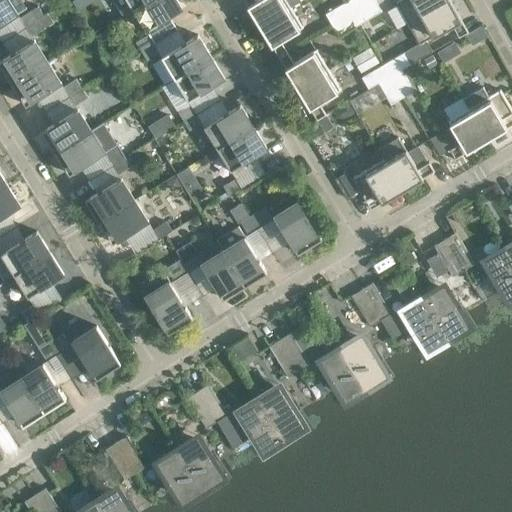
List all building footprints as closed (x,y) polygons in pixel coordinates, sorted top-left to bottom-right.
[(0,0),(0,24),(18,14),(9,0),(0,0)] [(113,0),(122,15),(132,9),(147,0),(113,0)] [(182,9),(176,0),(147,0),(132,9),(146,31),(165,19),(163,16),(168,13),(170,16),(182,9)] [(302,0),(257,0),(248,6),(260,26),(291,7),(303,0),(302,0)] [(375,0),(350,0),(347,2),(354,13),(375,1),(375,0)] [(449,0),(401,0),(396,3),(408,24),(450,0),(449,0)] [(461,21),(450,0),(408,24),(419,44),(426,41),(461,21)] [(382,12),(375,1),(354,13),(360,24),(382,12)] [(354,13),(347,2),(326,14),(332,26),(354,13)] [(303,28),(291,7),(260,26),(272,46),(303,28)] [(19,17),(25,27),(38,19),(32,9),(19,17)] [(360,24),(354,13),(332,26),(339,37),(360,24)] [(44,28),(38,19),(25,27),(31,37),(44,28)] [(103,30),(95,36),(100,44),(108,39),(103,30)] [(135,42),(141,51),(154,43),(149,34),(135,42)] [(162,57),(175,79),(211,57),(198,35),(186,42),(188,45),(183,49),(181,45),(162,57)] [(0,61),(0,65),(12,84),(48,61),(34,40),(15,52),(17,55),(12,58),(10,55),(0,61)] [(432,52),(426,41),(419,44),(405,52),(412,64),(432,52)] [(160,53),(154,43),(141,51),(147,61),(160,53)] [(450,44),(447,45),(437,51),(443,62),(456,54),(450,44)] [(379,64),(371,49),(355,59),(363,74),(379,64)] [(286,68),(298,89),(329,70),(317,50),(286,68)] [(412,64),(405,52),(383,65),(390,76),(401,70),(412,64)] [(433,53),(423,59),(429,69),(439,63),(433,53)] [(225,79),(211,57),(175,79),(188,101),(207,89),(206,86),(211,83),(213,86),(225,79)] [(419,59),(405,68),(411,78),(425,70),(419,59)] [(61,83),(48,61),(12,84),(25,106),(37,98),(35,95),(40,92),(42,95),(61,83)] [(390,76),(383,65),(362,77),(368,89),(379,83),(390,76)] [(341,90),(329,70),(298,89),(310,109),(341,90)] [(401,70),(390,76),(402,98),(414,91),(401,70)] [(402,98),(390,76),(379,83),(391,104),(402,98)] [(63,87),(69,96),(82,88),(76,79),(63,87)] [(463,99),(468,109),(487,140),(507,128),(502,120),(511,113),(511,110),(500,90),(488,97),(483,87),(463,99)] [(88,98),(82,88),(69,96),(75,106),(88,98)] [(347,102),(332,111),(336,118),(343,120),(354,113),(347,102)] [(178,112),(184,122),(197,114),(191,104),(178,112)] [(204,127),(217,149),(254,127),(240,105),(229,112),(230,116),(225,119),(223,116),(204,127)] [(42,132),(56,153),(91,131),(78,109),(59,121),(61,124),(56,127),(54,124),(42,132)] [(487,140),(468,109),(448,121),(466,152),(487,140)] [(167,114),(149,126),(155,137),(174,125),(167,114)] [(203,123),(197,114),(184,122),(190,131),(203,123)] [(102,124),(91,131),(56,153),(69,175),(81,167),(79,164),(84,161),(86,164),(115,146),(102,124)] [(324,134),(318,125),(306,132),(312,141),(324,134)] [(267,149),(254,127),(217,149),(231,171),(250,159),(248,156),(253,153),(255,156),(267,149)] [(378,150),(384,159),(402,190),(423,178),(398,137),(378,150)] [(107,156),(113,166),(126,158),(120,148),(107,156)] [(132,167),(126,158),(113,166),(119,175),(132,167)] [(402,190),(384,159),(352,178),(362,194),(367,203),(368,202),(367,200),(377,194),(382,202),(402,190)] [(348,202),(362,194),(352,178),(348,172),(335,180),(348,202)] [(86,201),(99,223),(135,200),(121,178),(103,190),(104,193),(99,197),(97,194),(86,201)] [(229,196),(241,189),(236,179),(223,186),(229,196)] [(185,188),(194,202),(205,196),(196,181),(185,188)] [(20,206),(7,184),(0,188),(0,218),(4,216),(2,213),(7,210),(9,213),(20,206)] [(270,209),(286,236),(291,233),(295,239),(290,242),(297,254),(322,239),(312,222),(310,221),(309,220),(308,220),(309,217),(294,194),(270,209)] [(149,222),(135,200),(99,223),(113,244),(125,237),(123,234),(128,231),(130,234),(149,222)] [(264,207),(250,216),(258,229),(272,220),(264,207)] [(258,229),(250,216),(240,222),(248,235),(258,229)] [(153,230),(159,240),(172,231),(166,222),(153,230)] [(217,240),(223,250),(245,286),(267,273),(260,261),(257,263),(253,257),(256,256),(238,226),(217,240)] [(36,231),(25,239),(27,242),(21,245),(20,242),(1,254),(14,275),(50,253),(36,231)] [(455,233),(445,239),(463,270),(474,264),(455,233)] [(463,270),(445,239),(434,245),(453,276),(463,270)] [(181,259),(180,259),(188,272),(202,264),(201,263),(187,241),(174,249),(181,259)] [(511,257),(505,247),(498,251),(499,251),(491,256),(496,263),(488,267),(493,274),(492,274),(501,288),(505,295),(511,291),(511,257)] [(245,286),(223,250),(201,263),(202,264),(213,282),(216,281),(219,286),(216,288),(223,299),(245,286)] [(64,274),(50,253),(14,275),(28,297),(47,285),(45,282),(50,279),(52,282),(64,274)] [(188,272),(180,259),(166,268),(174,281),(188,272)] [(193,318),(186,306),(181,309),(177,303),(182,300),(166,275),(142,290),(155,312),(158,313),(158,315),(158,316),(158,317),(168,333),(193,318)] [(410,276),(396,285),(405,301),(419,292),(410,276)] [(373,283),(362,289),(381,320),(391,314),(373,283)] [(430,292),(423,296),(449,340),(456,335),(463,331),(459,324),(466,319),(461,312),(462,312),(453,298),(449,291),(441,295),(437,288),(430,292)] [(381,320),(362,289),(352,296),(370,326),(381,320)] [(449,340),(423,296),(416,300),(416,301),(409,305),(413,312),(406,317),(410,324),(418,338),(419,338),(423,345),(430,341),(435,348),(442,343),(442,344),(449,340)] [(40,315),(34,305),(21,313),(27,323),(40,315)] [(0,317),(0,334),(8,329),(0,317)] [(96,326),(72,341),(69,344),(62,333),(48,342),(56,355),(68,373),(90,358),(93,364),(89,367),(96,379),(121,364),(110,347),(109,346),(108,346),(107,345),(107,343),(96,326)] [(290,333),(280,339),(299,370),(309,364),(307,361),(319,354),(302,326),(290,333)] [(347,342),(340,346),(367,389),(374,385),(381,380),(376,373),(384,369),(379,362),(380,362),(371,348),(366,341),(359,345),(355,338),(348,342),(347,342)] [(280,339),(269,346),(288,376),(299,370),(280,339)] [(56,355),(48,342),(39,348),(47,361),(56,355)] [(367,389),(340,346),(333,351),(334,351),(327,355),(331,362),(324,367),(328,374),(336,388),(337,388),(341,395),(348,391),(353,398),(360,393),(360,394),(367,389)] [(43,363),(22,377),(45,412),(66,399),(59,387),(56,389),(52,384),(55,382),(44,363),(43,363)] [(45,412),(22,377),(17,369),(0,379),(0,390),(12,409),(15,407),(19,412),(16,414),(23,426),(45,412)] [(208,384),(198,391),(217,421),(227,415),(208,384)] [(265,393),(258,397),(285,440),(292,436),(292,435),(299,431),(295,424),(302,419),(297,412),(298,412),(289,398),(284,391),(277,396),(273,389),(266,393),(265,393)] [(217,421),(198,391),(187,397),(207,428),(217,421)] [(285,440),(258,397),(251,401),(252,402),(245,406),(249,413),(242,418),(246,425),(255,439),(259,446),(267,441),(271,448),(278,444),(285,440)] [(126,436),(116,442),(135,473),(146,466),(126,436)] [(184,444),(177,448),(204,491),(211,487),(211,486),(218,482),(213,475),(220,470),(216,463),(207,449),(203,442),(196,447),(191,440),(184,444)] [(135,473),(116,442),(106,449),(125,479),(135,473)] [(204,491),(177,448),(170,453),(163,457),(168,464),(161,469),(165,476),(173,490),(174,490),(178,497),(185,492),(190,499),(197,495),(204,491)] [(60,511),(45,488),(35,495),(45,511),(60,511)] [(103,496),(96,500),(103,511),(133,511),(126,501),(121,494),(114,498),(110,491),(103,496)] [(45,511),(35,495),(25,501),(31,511),(45,511)] [(103,511),(96,500),(89,504),(89,505),(82,509),(83,511),(103,511)]
